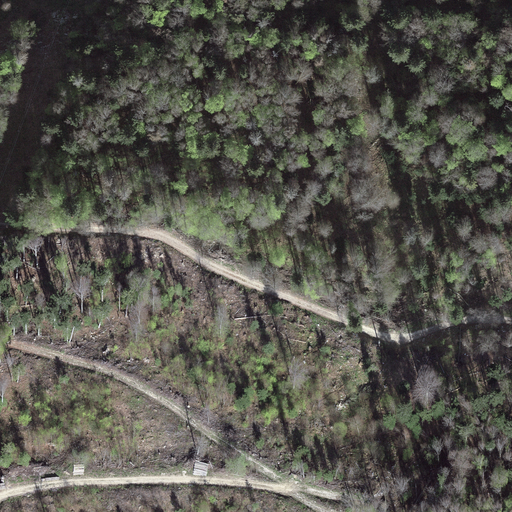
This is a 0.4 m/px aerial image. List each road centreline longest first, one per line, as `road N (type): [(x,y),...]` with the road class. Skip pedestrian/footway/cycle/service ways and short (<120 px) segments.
road 1 (track): [(0,491),(143,477),(292,488),(120,377),(0,341)]
road 2 (track): [(0,221),(163,232),(229,275),(386,332),(511,321)]
